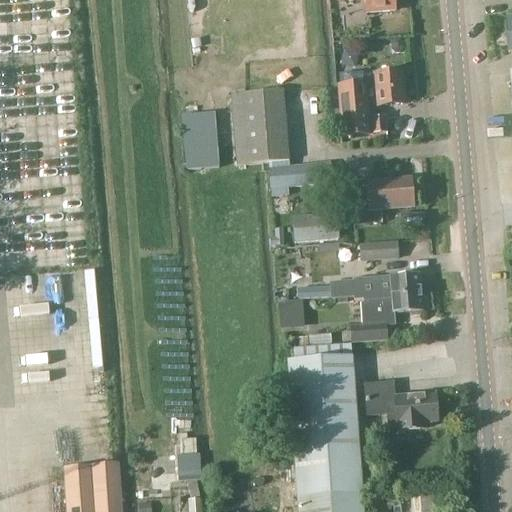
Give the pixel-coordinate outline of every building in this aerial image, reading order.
[(337,0),(338,1),(345,0),(365,0),(367,13),(396,10),(394,0),(337,0)] [(346,135),(386,131),(384,117),(367,119),(365,102),(376,100),(377,107),(403,104),(400,73),(374,76),(375,85),(363,87),(363,84),(341,86),(343,107),(341,108),(342,116),(344,116),(346,135)] [(235,167),(288,163),(282,91),(230,95),(235,167)] [(214,114),(181,117),(185,172),(219,169),(214,114)] [(270,190),(331,185),(329,164),(269,169),(270,190)] [(353,228),(381,225),(380,211),(412,209),(409,181),(366,184),(368,211),(352,213),(353,228)] [(293,245),(339,241),(336,215),(291,219),(293,245)] [(360,247),(361,263),(397,260),(396,244),(360,247)] [(352,301),(362,300),(388,298),(388,296),(420,293),(419,275),(388,277),(351,281),(351,282),(329,284),(330,299),(349,298),(349,299),(352,299),(352,301)] [(330,300),(329,288),(309,289),(309,300),(330,300)] [(350,344),(387,341),(386,327),(395,326),(394,313),(421,311),(420,293),(388,296),(388,298),(362,300),(363,325),(349,326),(350,344)] [(280,319),(297,317),(303,317),(301,302),(277,304),(279,319),(280,319)] [(69,330),(94,328),(93,316),(68,319),(69,330)] [(312,337),(308,337),(309,349),(329,348),(330,348),(330,336),(328,336),(312,337)] [(293,363),(287,363),(298,500),(361,495),(355,417),(353,392),(351,360),(351,358),(350,346),(330,348),(329,348),(309,349),(297,350),(293,350),(293,363)] [(394,398),(393,384),(364,386),(366,417),(387,416),(388,430),(398,429),(398,432),(411,431),(411,425),(432,424),(430,395),(394,398)] [(63,469),(66,511),(120,511),(116,465),(63,469)] [(254,479),(255,487),(263,486),(262,479),(254,479)] [(362,511),(361,495),(298,500),(298,511),(362,511)]
